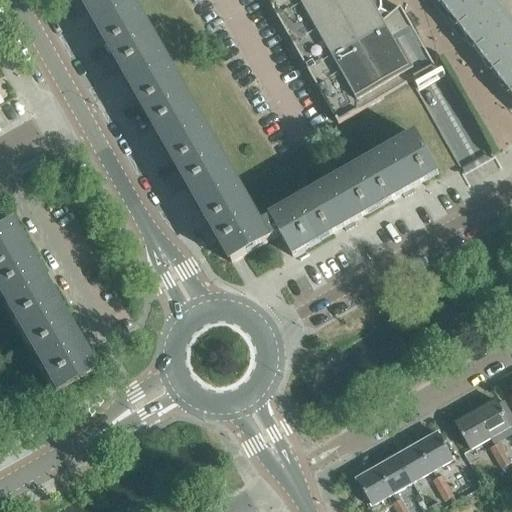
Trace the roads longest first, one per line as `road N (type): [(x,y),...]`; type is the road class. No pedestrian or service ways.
road 1 (unclassified): [(270,337),(511,193)]
road 2 (tertiary): [(191,311),(76,108)]
road 3 (tertiary): [(0,489),(175,386)]
road 4 (residential): [(101,333),(0,167)]
road 5 (unclassified): [(345,444),(511,354)]
road 6 (tertiary): [(76,108),(13,0)]
